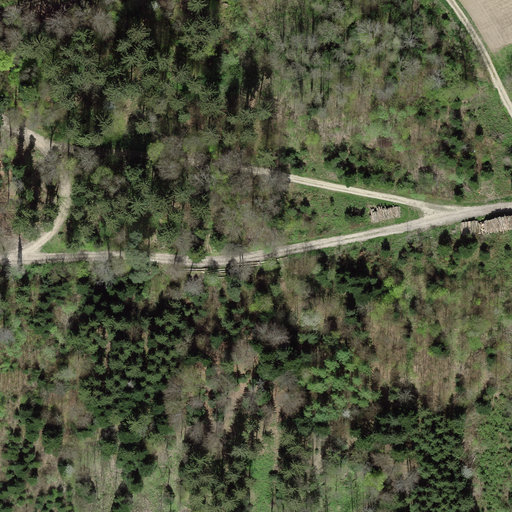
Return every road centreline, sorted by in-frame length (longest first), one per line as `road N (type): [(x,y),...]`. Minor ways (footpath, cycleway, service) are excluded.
road 1 (track): [(2,260),(215,261),(511,205)]
road 2 (track): [(466,212),(258,169),(84,151),(31,137)]
road 3 (track): [(0,119),(52,159),(63,207),(43,243),(2,260)]
road 4 (track): [(511,112),(451,0)]
